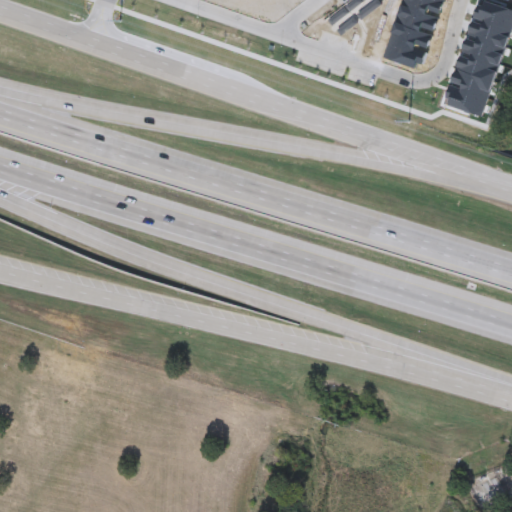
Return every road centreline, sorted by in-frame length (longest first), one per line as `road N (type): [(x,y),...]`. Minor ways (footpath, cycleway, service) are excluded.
road 1 (motorway): [(0,177),(511,338)]
road 2 (motorway): [(511,279),(0,118)]
road 3 (secondary): [(0,268),(511,409)]
road 4 (motorway): [(476,179),(0,95)]
road 5 (motorway): [(0,197),(425,382)]
road 6 (secondary): [(476,179),(241,97)]
road 7 (secondary): [(241,97),(93,46)]
